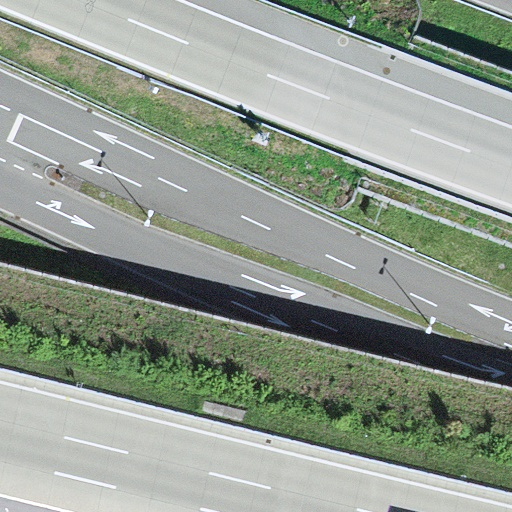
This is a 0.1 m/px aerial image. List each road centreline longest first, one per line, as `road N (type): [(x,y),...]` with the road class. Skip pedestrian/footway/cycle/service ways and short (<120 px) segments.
road 1 (primary): [(0,177),(364,341),(511,392)]
road 2 (primary): [(511,321),(0,105)]
road 3 (motorway): [(511,162),(89,0)]
road 4 (motorway): [(0,424),(361,511)]
